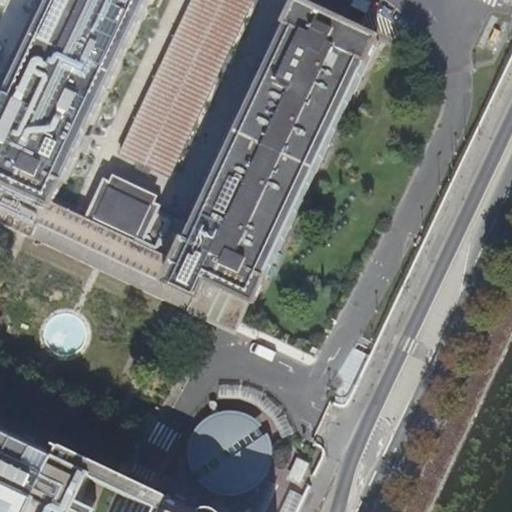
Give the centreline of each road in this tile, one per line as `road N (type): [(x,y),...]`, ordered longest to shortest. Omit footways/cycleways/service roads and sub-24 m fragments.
road 1 (secondary): [(511,129),(350,469),(338,511)]
road 2 (secondary): [(366,511),(511,197)]
